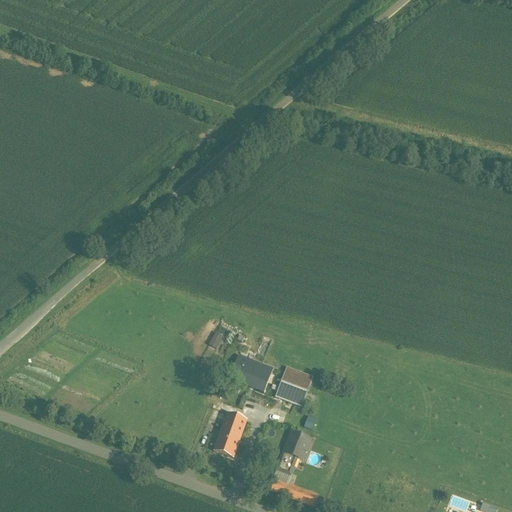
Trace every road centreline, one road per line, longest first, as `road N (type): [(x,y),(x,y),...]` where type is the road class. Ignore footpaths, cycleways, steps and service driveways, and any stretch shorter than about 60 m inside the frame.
road 1 (unclassified): [(406,0),(0,345)]
road 2 (unclassified): [(270,511),(0,415)]
